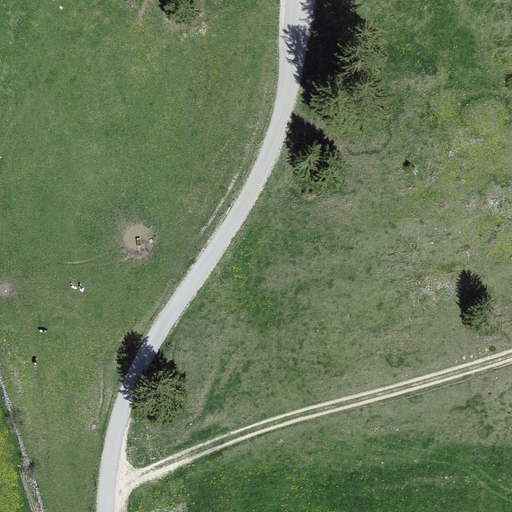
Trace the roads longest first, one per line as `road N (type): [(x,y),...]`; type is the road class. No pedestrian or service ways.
road 1 (unclassified): [(292,0),(277,128),(252,187),(136,367),(110,434),(104,511)]
road 2 (track): [(104,497),(176,459),(511,357)]
